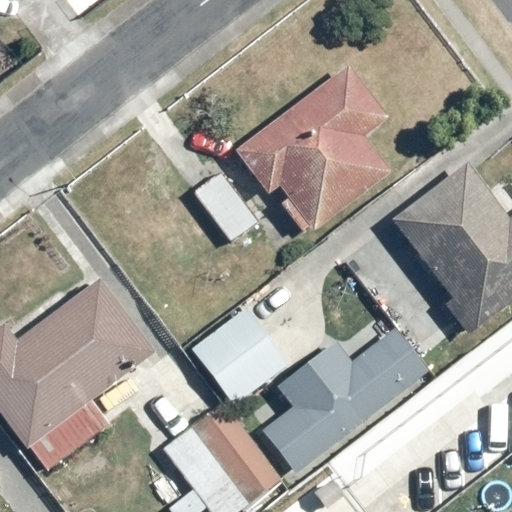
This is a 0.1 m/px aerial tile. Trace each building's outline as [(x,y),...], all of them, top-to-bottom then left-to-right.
[(389,120),(345,65),(235,153),(270,197),(307,243),(392,174),(364,139),(389,120)] [(511,220),(469,164),(393,222),(452,298),(442,305),(467,338),(511,303),(511,220)] [(258,226),(219,170),(192,189),(231,245),(258,226)] [(159,352),(105,281),(20,345),(6,327),(0,331),(0,409),(48,474),(110,427),(92,402),(159,352)] [(291,365),(249,307),(192,348),(234,406),(291,365)] [(427,374),(378,310),(278,387),(290,403),(257,428),(294,476),(427,374)] [(240,511),(281,482),(223,404),(214,411),(211,406),(192,421),(195,425),(163,449),(191,486),(165,506),(170,511),(199,511),(206,507),(210,511),(240,511)]
